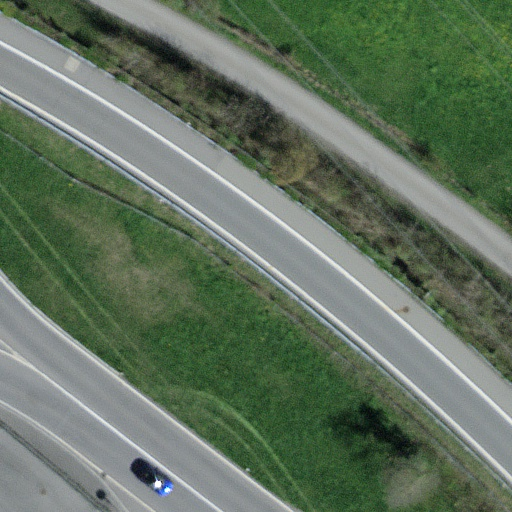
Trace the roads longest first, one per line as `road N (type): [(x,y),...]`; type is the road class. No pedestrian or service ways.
road 1 (motorway): [(511,444),(407,347),(207,188),(0,61)]
road 2 (primary): [(214,511),(63,385)]
